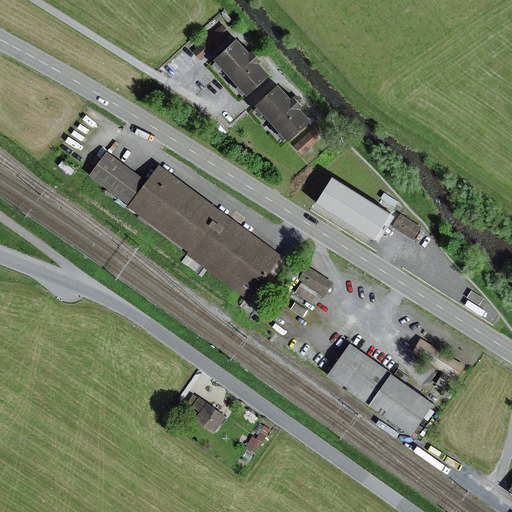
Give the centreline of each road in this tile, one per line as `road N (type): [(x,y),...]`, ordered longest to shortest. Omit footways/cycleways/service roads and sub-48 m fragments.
road 1 (primary): [(0,40),(511,352)]
road 2 (unclassified): [(105,294),(410,511)]
road 3 (unclassified): [(37,0),(218,111)]
road 4 (unclassified): [(0,218),(105,294)]
